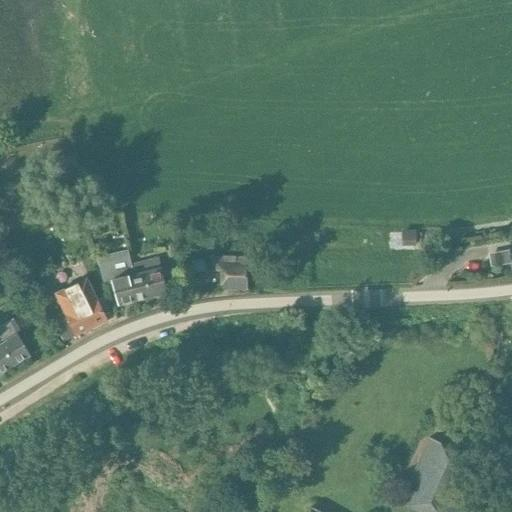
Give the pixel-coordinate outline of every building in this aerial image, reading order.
[(132,265),(131,265),(127,250),(98,258),(104,285),(113,283),(118,306),(135,302),(130,277),(134,276),(134,275),(132,265)] [(223,287),(223,291),(247,291),(247,257),(211,258),(211,271),(219,272),(222,274),(222,287),(223,287)] [(130,277),(135,302),(167,294),(161,269),(159,258),(132,265),(134,275),(134,276),(130,277)] [(53,322),(64,342),(76,336),(106,322),(98,304),(97,304),(86,281),(57,295),(66,314),(53,322)] [(0,346),(0,377),(30,356),(22,344),(26,342),(14,319),(0,326),(0,335),(4,343),(0,346)] [(438,441),(419,488),(453,502),(472,455),(438,441)]
